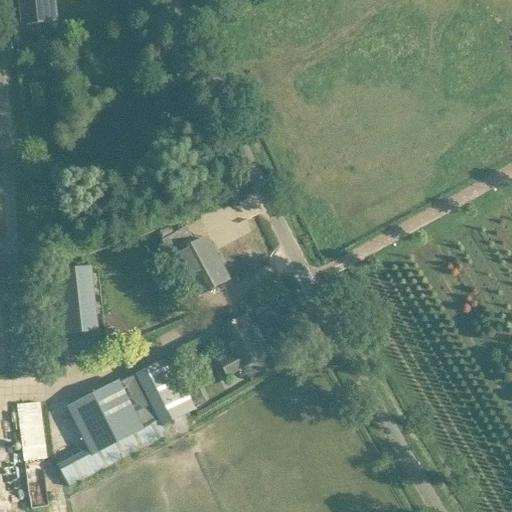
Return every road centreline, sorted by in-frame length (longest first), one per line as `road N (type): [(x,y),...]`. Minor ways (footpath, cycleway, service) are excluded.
road 1 (unclassified): [(445,511),(308,281),(166,0)]
road 2 (unclassified): [(17,257),(0,116)]
